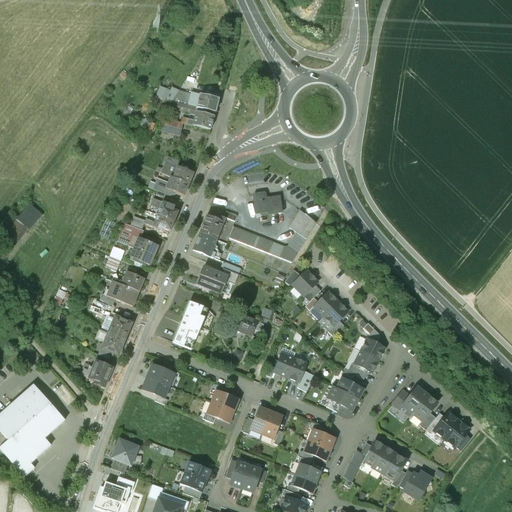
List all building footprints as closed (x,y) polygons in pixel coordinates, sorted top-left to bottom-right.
[(218,99),(200,95),(198,102),(196,108),(196,109),(214,113),(218,99)] [(198,102),(175,96),(172,103),(180,104),(193,107),(196,108),(198,102)] [(193,107),(180,104),(179,110),(191,113),(193,107)] [(213,117),(196,112),(193,122),(188,120),(188,119),(185,119),(182,118),(181,123),(209,131),(213,117)] [(173,124),(164,122),(161,133),(177,137),(179,129),(173,127),(173,124)] [(179,162),(167,157),(165,164),(177,168),(177,167),(179,162)] [(193,174),(177,167),(177,168),(175,174),(173,178),(189,185),(193,174)] [(173,178),(171,178),(169,184),(168,184),(166,189),(184,196),(189,185),(173,178)] [(263,193),(254,195),(253,195),(253,196),(254,203),(253,203),(255,214),(267,212),(267,215),(281,213),(279,196),(265,198),(264,194),(264,193),(263,193)] [(162,203),(153,200),(151,206),(159,210),(162,203)] [(176,208),(162,203),(159,210),(157,215),(174,222),(178,212),(175,211),(176,208)] [(33,204),(7,232),(19,243),(45,215),(33,204)] [(237,216),(226,212),(224,218),(235,222),(237,216)] [(300,214),(290,230),(297,235),(306,241),(316,225),(300,214)] [(174,222),(157,215),(154,223),(152,227),(166,233),(168,230),(170,231),(174,222)] [(214,219),(206,216),(199,234),(216,241),(224,220),(216,216),(214,219)] [(273,243),(233,227),(228,238),(269,254),(273,243)] [(216,241),(199,234),(192,250),(213,258),(214,256),(219,259),(221,255),(219,254),(217,249),(217,248),(214,246),(216,241)] [(306,241),(297,235),(289,249),(298,255),(306,241)] [(157,246),(139,239),(130,260),(140,264),(141,262),(149,266),(157,246)] [(273,243),(269,254),(279,258),(283,247),(273,243)] [(289,249),(283,247),(279,258),(293,264),(298,255),(289,249)] [(241,269),(223,262),(220,268),(222,269),(238,275),(241,269)] [(220,274),(202,267),(196,284),(221,294),(226,282),(234,285),(238,275),(222,269),(220,274)] [(143,278),(127,272),(122,285),(138,292),(143,278)] [(306,272),(292,286),(303,297),(314,286),(317,283),(306,272)] [(277,281),(285,283),(287,276),(279,274),(277,281)] [(122,285),(111,281),(106,295),(106,296),(115,299),(132,306),(138,292),(122,285)] [(314,286),(303,297),(309,303),(313,299),(320,291),(314,286)] [(115,299),(106,296),(106,295),(102,293),(99,300),(112,306),(115,299)] [(317,303),(313,307),(323,317),(337,303),(327,293),(317,303)] [(309,303),(305,307),(309,311),(313,307),(317,303),(313,299),(309,303)] [(188,303),(182,318),(183,318),(181,323),(180,322),(172,343),(191,350),(207,310),(188,303)] [(337,303),(323,317),(333,327),(338,322),(347,313),(337,303)] [(127,317),(116,313),(108,333),(124,339),(131,323),(125,320),(127,317)] [(256,322),(239,315),(233,330),(250,337),(256,322)] [(333,327),(328,333),(334,339),(344,327),(338,322),(333,327)] [(380,337),(367,324),(362,329),(369,335),(366,340),(376,345),(380,337)] [(124,339),(108,333),(100,351),(110,356),(112,353),(118,355),(124,339)] [(376,345),(366,340),(360,352),(378,361),(384,349),(376,345)] [(242,354),(236,351),(233,358),(240,360),(242,354)] [(378,361),(360,352),(353,365),(368,372),(371,374),(378,361)] [(285,378),(293,359),(280,354),(277,362),(273,373),(285,378)] [(277,362),(271,359),(265,376),(270,378),(273,373),(277,362)] [(293,359),(285,378),(299,383),(303,372),(306,365),(293,359)] [(113,367),(95,360),(92,368),(88,377),(88,379),(94,381),(93,384),(104,389),(113,367)] [(353,365),(352,364),(347,372),(355,376),(363,380),(368,372),(353,365)] [(165,371),(151,366),(146,378),(169,387),(174,375),(165,371)] [(178,370),(167,366),(165,371),(174,375),(176,376),(178,370)] [(87,372),(84,370),(82,374),(88,377),(92,368),(89,367),(87,372)] [(347,372),(344,370),(340,378),(341,379),(351,384),(355,376),(347,372)] [(299,383),(297,388),(306,393),(314,377),(303,372),(299,383)] [(169,387),(146,378),(142,390),(156,396),(164,399),(169,387)] [(351,384),(341,379),(336,389),(357,400),(358,398),(358,397),(359,395),(360,395),(363,390),(351,384)] [(227,390),(216,385),(214,391),(216,392),(225,395),(227,390)] [(44,439),(63,421),(33,386),(12,404),(44,439)] [(336,389),(332,387),(327,398),(330,400),(340,405),(352,411),(357,400),(336,389)] [(409,397),(402,407),(408,411),(405,415),(410,419),(413,415),(427,397),(416,388),(409,397)] [(402,391),(392,404),(399,410),(402,407),(409,397),(402,391)] [(225,395),(216,392),(211,403),(233,412),(238,401),(225,395)] [(164,399),(156,396),(154,402),(165,406),(167,401),(164,399)] [(427,397),(413,415),(421,422),(422,423),(429,414),(436,404),(427,397)] [(340,405),(330,400),(325,408),(336,413),(340,405)] [(233,412),(211,403),(206,415),(215,418),(228,424),(233,412)] [(0,450),(24,477),(34,469),(30,464),(50,446),(44,439),(12,404),(0,414),(0,450)] [(253,421),(250,430),(261,435),(270,413),(259,408),(253,421)] [(270,413),(261,435),(273,440),(282,417),(270,413)] [(434,430),(433,431),(444,440),(458,422),(447,413),(444,418),(434,430)] [(206,415),(204,414),(202,420),(213,424),(215,418),(206,415)] [(429,414),(422,423),(421,422),(419,426),(425,431),(429,427),(435,419),(429,414)] [(435,419),(429,427),(434,430),(444,418),(439,414),(435,419)] [(253,421),(248,419),(242,432),(248,435),(250,430),(253,421)] [(458,422),(444,440),(455,449),(456,448),(466,435),(469,431),(458,422)] [(324,429),(311,423),(308,429),(312,430),(321,434),(324,429)] [(321,434),(312,430),(308,441),(330,451),(334,439),(321,434)] [(278,431),(273,444),(279,446),(284,433),(278,431)] [(466,435),(456,448),(460,452),(470,439),(466,435)] [(137,448),(119,440),(112,459),(114,460),(127,466),(130,467),(137,448)] [(330,451),(308,441),(303,453),(312,456),(325,462),(330,451)] [(365,457),(362,463),(372,469),(384,449),(380,447),(381,446),(377,443),(376,444),(374,443),(371,447),(365,457)] [(366,444),(360,454),(365,457),(371,447),(366,444)] [(384,449),(372,469),(381,474),(393,454),(390,453),(391,452),(387,450),(387,451),(384,449)] [(303,453),(299,451),(297,457),(299,458),(310,462),(312,456),(303,453)] [(393,454),(381,474),(393,481),(394,482),(400,471),(406,461),(393,454)] [(310,462),(299,458),(297,463),(299,464),(308,468),(310,462)] [(196,459),(194,465),(211,471),(213,466),(196,459)] [(127,466),(114,460),(110,469),(120,473),(124,474),(127,466)] [(236,463),(230,461),(225,478),(231,480),(236,463)] [(206,482),(211,471),(194,465),(188,462),(184,473),(206,482)] [(248,467),(236,463),(231,480),(229,486),(241,490),(248,467)] [(308,468),(299,464),(294,475),(316,484),(321,473),(308,468)] [(260,471),(248,467),(241,490),(253,494),(256,482),(260,471)] [(110,469),(107,468),(102,482),(104,483),(115,487),(118,478),(120,473),(110,469)] [(266,473),(260,471),(256,482),(262,484),(266,473)] [(400,471),(394,482),(393,481),(391,485),(397,489),(398,486),(405,474),(400,471)] [(405,474),(398,486),(403,490),(406,485),(411,487),(417,477),(407,471),(405,474)] [(417,477),(411,487),(406,485),(403,490),(402,492),(418,501),(423,493),(422,492),(422,493),(421,492),(421,490),(421,489),(421,488),(422,487),(431,485),(430,481),(431,479),(429,478),(428,475),(425,476),(419,472),(417,477)] [(206,482),(184,473),(179,485),(185,487),(202,494),(206,482)] [(316,484),(294,475),(290,486),(299,490),(312,495),(316,484)] [(115,487),(104,483),(103,488),(100,487),(92,509),(101,511),(117,511),(120,505),(124,506),(129,493),(131,493),(134,484),(118,478),(115,487)] [(290,486),(288,485),(286,491),(297,495),(299,490),(290,486)] [(147,498),(158,502),(159,500),(162,493),(163,490),(151,486),(147,498)] [(286,491),(284,490),(281,496),(285,497),(298,502),(300,497),(297,495),(286,491)] [(179,511),(180,509),(186,511),(189,503),(162,493),(159,500),(158,502),(154,511),(179,511)] [(298,502),(285,497),(280,510),(285,511),(304,511),(307,506),(298,502)]
